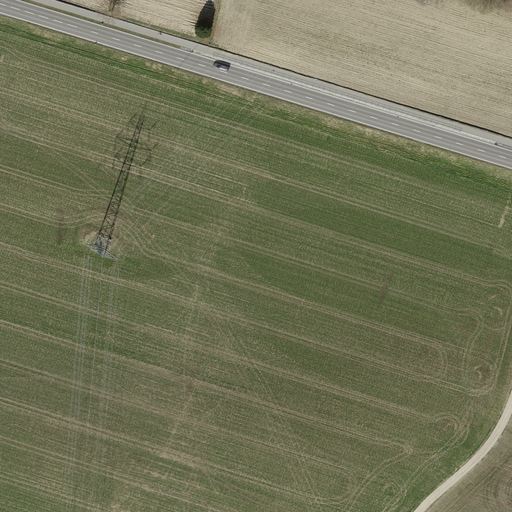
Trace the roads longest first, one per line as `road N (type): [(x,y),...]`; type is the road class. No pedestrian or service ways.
road 1 (secondary): [(0,3),(511,159)]
road 2 (track): [(418,511),(485,449),(511,400)]
